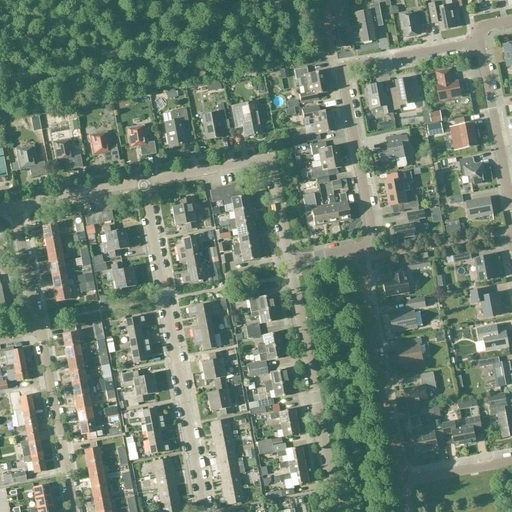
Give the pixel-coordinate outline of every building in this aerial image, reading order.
[(332,18),(329,3),(320,5),(323,20),(332,18)] [(441,3),(428,5),(432,24),(439,23),(440,31),(456,28),(452,6),(442,8),(441,3)] [(382,22),(379,4),(370,6),(371,11),(356,13),(356,14),(358,24),(358,25),(361,43),(378,40),(374,23),(382,22)] [(405,37),(420,35),(418,27),(429,25),(427,12),(400,17),(402,30),(403,29),(405,37)] [(342,21),(330,23),(332,31),(336,49),(347,47),(345,33),(351,32),(348,20),(342,21)] [(511,43),(503,45),(507,67),(511,66),(511,43)] [(324,82),(322,72),(308,74),(306,69),(294,71),(295,80),(299,80),(301,87),(302,87),(324,82)] [(450,71),(437,74),(440,86),(438,86),(440,100),(460,97),(458,84),(452,85),(450,71)] [(398,93),(392,94),(395,111),(403,109),(403,106),(408,105),(408,103),(414,102),(410,79),(395,82),(398,93)] [(318,101),(317,95),(326,93),(324,82),(302,87),(304,94),(299,95),(300,104),(318,101)] [(369,110),(383,107),(384,115),(393,113),(390,98),(384,99),(382,84),(367,87),(369,94),(370,98),(367,99),(369,110)] [(255,136),(261,134),(255,103),(231,107),(236,130),(242,129),(244,137),(255,135),(255,136)] [(220,122),(226,120),(223,105),(217,106),(218,113),(202,116),(207,141),(223,138),(220,122)] [(314,124),(331,121),(329,110),(315,113),(314,107),(301,110),(303,118),(308,118),(308,120),(313,120),(314,124)] [(164,124),(169,148),(186,145),(182,122),(188,121),(186,110),(169,114),(170,122),(164,124)] [(440,111),(429,113),(431,124),(442,122),(440,111)] [(331,121),(314,124),(315,132),(306,134),(308,143),(320,140),(319,135),(333,132),(331,121)] [(441,124),(427,126),(429,137),(443,134),(441,124)] [(473,125),(451,129),(455,150),(477,146),(473,125)] [(141,157),(156,155),(154,142),(147,143),(144,126),(126,129),(130,150),(140,148),(141,157)] [(104,164),(119,161),(117,149),(110,150),(107,132),(89,136),(93,157),(102,155),(104,164)] [(388,149),(379,151),(381,161),(392,159),(393,161),(405,158),(403,148),(409,147),(407,136),(401,137),(401,135),(386,138),(388,149)] [(67,170),(82,168),(80,156),(73,157),(70,139),(52,142),(56,163),(66,161),(67,170)] [(320,161),(338,157),(336,146),(323,149),(322,143),(310,145),(312,156),(319,155),(320,161)] [(11,171),(29,168),(30,177),(45,174),(43,162),(36,163),(33,145),(15,149),(17,162),(10,163),(11,171)] [(321,167),(310,169),(313,180),(316,179),(328,177),(327,171),(340,168),(338,157),(320,161),(321,167)] [(472,158),(459,161),(462,178),(468,177),(469,184),(474,183),(475,185),(483,184),(482,181),(484,181),(483,174),(485,174),(483,166),(475,167),(475,165),(473,164),(472,158)] [(296,168),(298,174),(306,171),(304,165),(296,168)] [(412,191),(411,184),(413,183),(411,172),(389,177),(390,182),(384,184),(385,190),(387,190),(388,195),(405,192),(412,191)] [(311,180),(308,173),(298,176),(301,183),(311,180)] [(328,177),(316,179),(317,185),(329,183),(328,177)] [(234,197),(241,196),(238,185),(233,186),(234,197)] [(217,201),(223,200),(223,199),(221,188),(215,189),(217,201)] [(211,202),(217,201),(215,189),(209,190),(211,202)] [(417,197),(414,197),(412,191),(405,192),(388,195),(389,200),(387,201),(388,207),(402,205),(403,210),(419,208),(417,197)] [(323,206),(316,208),(314,194),(303,196),(306,213),(311,212),(314,227),(326,225),(323,206)] [(335,204),(338,223),(350,220),(345,194),(340,195),(341,203),(335,204)] [(233,210),(250,207),(247,195),(241,196),(234,197),(230,198),(229,198),(223,199),(223,200),(223,205),(231,203),(233,210)] [(338,223),(335,204),(333,196),(328,197),(329,205),(323,206),(326,225),(338,223)] [(462,196),(450,198),(451,205),(463,203),(462,196)] [(173,216),(193,212),(192,203),(191,203),(190,197),(179,199),(180,206),(171,207),(173,216)] [(490,199),(466,203),(469,219),(493,215),(490,199)] [(205,204),(199,205),(201,213),(207,212),(205,204)] [(228,225),(252,220),(250,207),(233,210),(234,218),(227,219),(228,225)] [(420,227),(419,220),(425,219),(424,211),(407,214),(409,225),(394,228),(396,241),(416,237),(414,228),(420,227)] [(193,212),(173,216),(174,225),(184,224),(185,230),(196,228),(195,222),(193,212)] [(238,236),(254,233),(252,220),(228,225),(229,230),(236,229),(238,236)] [(63,223),(56,225),(56,223),(41,226),(44,238),(58,236),(57,230),(64,229),(63,223)] [(75,232),(83,231),(82,224),(74,226),(75,232)] [(106,242),(126,238),(124,229),(115,230),(114,224),(103,226),(104,233),(106,242)] [(75,243),(85,241),(83,231),(75,232),(76,236),(74,237),(75,243)] [(232,250),(257,245),(254,233),(238,236),(239,243),(231,245),(232,250)] [(199,243),(196,244),(194,235),(181,238),(182,243),(175,245),(177,254),(197,250),(197,248),(200,248),(199,243)] [(46,251),(66,247),(65,241),(59,243),(58,236),(44,238),(46,251)] [(96,247),(105,245),(103,237),(94,239),(96,247)] [(126,238),(106,242),(107,251),(108,251),(109,257),(120,255),(119,249),(128,247),(126,238)] [(257,245),(232,250),(233,255),(241,253),(242,261),(259,258),(257,245)] [(63,261),(62,254),(67,253),(66,247),(46,251),(49,263),(63,261)] [(186,267),(200,265),(197,250),(177,254),(179,263),(185,262),(186,267)] [(470,253),(453,257),(454,263),(472,260),(470,253)] [(82,268),(90,266),(88,256),(80,257),(82,268)] [(491,256),(475,259),(480,282),(495,279),(491,256)] [(71,266),(64,267),(63,261),(49,263),(51,276),(72,272),(71,266)] [(113,280),(133,276),(132,267),(122,268),(121,262),(110,264),(111,271),(113,280)] [(410,266),(411,271),(430,267),(430,262),(410,266)] [(200,265),(186,267),(187,273),(181,274),(182,283),(202,280),(200,265)] [(393,280),(384,281),(387,297),(409,293),(407,277),(405,277),(403,268),(391,270),(393,280)] [(68,286),(67,281),(73,279),(72,272),(51,276),(53,289),(68,286)] [(91,275),(83,276),(85,284),(93,283),(91,275)] [(133,276),(113,280),(115,289),(116,295),(127,293),(126,287),(135,285),(133,276)] [(93,283),(85,284),(87,293),(95,291),(93,283)] [(56,301),(70,299),(68,286),(53,289),(56,301)] [(484,289),(470,292),(473,304),(482,302),(485,318),(502,315),(500,306),(499,306),(498,302),(500,301),(498,294),(486,297),(484,289)] [(274,308),(272,295),(258,298),(257,295),(252,296),(252,293),(239,295),(240,302),(248,300),(250,313),(274,308)] [(424,299),(405,302),(407,311),(426,308),(424,299)] [(197,321),(210,319),(207,304),(187,308),(189,317),(196,316),(197,321)] [(274,308),(250,313),(251,318),(258,316),(260,324),(277,321),(274,308)] [(414,312),(391,317),(394,333),(417,328),(414,312)] [(127,335),(141,332),(140,327),(146,326),(144,316),(124,320),(127,335)] [(193,337),(213,333),(210,319),(197,321),(198,327),(191,328),(193,337)] [(242,333),(259,330),(258,324),(245,327),(245,328),(241,329),(242,333)] [(508,347),(505,331),(497,333),(496,326),(477,329),(480,342),(484,341),(486,351),(508,347)] [(243,340),(247,339),(260,336),(259,330),(242,333),(243,340)] [(64,346),(78,344),(76,331),(62,334),(64,346)] [(95,341),(103,339),(102,332),(94,334),(95,341)] [(130,349),(150,345),(148,336),(142,337),(141,332),(127,335),(130,349)] [(213,333),(193,337),(195,346),(201,345),(202,351),(216,348),(213,333)] [(257,350),(281,345),(279,333),(262,336),(264,343),(256,345),(257,350)] [(106,352),(105,349),(103,339),(95,341),(98,353),(106,352)] [(402,350),(397,350),(400,365),(414,362),(414,366),(423,364),(420,347),(422,346),(421,339),(400,342),(402,350)] [(87,349),(80,350),(78,344),(64,346),(67,359),(81,356),(88,355),(87,349)] [(150,345),(130,349),(133,364),(146,362),(145,356),(152,355),(150,345)] [(265,361),(267,361),(284,358),(281,345),(257,350),(259,362),(246,365),(247,371),(266,368),(265,361)] [(22,349),(13,351),(13,348),(0,350),(0,357),(5,356),(6,366),(13,364),(14,367),(25,365),(22,349)] [(108,364),(107,357),(106,352),(98,353),(100,366),(108,364)] [(221,359),(220,353),(209,355),(210,361),(201,362),(202,372),(223,368),(221,359)] [(83,369),(82,363),(81,356),(67,359),(69,371),(83,369)] [(479,368),(487,367),(493,365),(497,388),(511,384),(511,376),(511,369),(511,366),(511,362),(500,364),(499,358),(478,362),(479,368)] [(28,380),(25,365),(14,367),(13,364),(6,366),(5,366),(6,372),(15,371),(17,382),(28,380)] [(103,378),(111,377),(108,364),(100,366),(102,376),(103,378)] [(214,385),(225,383),(224,377),(225,377),(223,368),(202,372),(204,381),(213,380),(214,385)] [(249,378),(255,377),(268,374),(266,368),(247,371),(249,378)] [(83,369),(69,371),(71,384),(91,380),(90,376),(85,377),(83,369)] [(264,387),(288,383),(286,370),(269,373),(271,382),(263,383),(264,387)] [(134,389),(154,385),(153,375),(143,377),(142,371),(121,375),(122,384),(133,382),(134,389)] [(422,386),(404,390),(407,405),(428,402),(426,392),(436,390),(433,373),(420,375),(422,386)] [(104,384),(105,391),(113,389),(112,382),(111,377),(103,378),(104,384)] [(74,396),(88,394),(93,393),(92,386),(94,386),(93,380),(91,380),(71,384),(74,396)] [(208,402),(228,399),(227,389),(226,389),(225,383),(214,385),(215,391),(206,393),(208,402)] [(288,383),(264,387),(265,392),(273,391),(274,399),(291,395),(288,383)] [(138,407),(137,404),(148,402),(147,395),(156,394),(154,385),(134,389),(135,395),(130,396),(131,399),(127,400),(128,408),(138,407)] [(107,400),(115,399),(113,389),(105,391),(107,400)] [(76,409),(90,406),(88,394),(74,396),(76,409)] [(504,394),(488,397),(491,409),(492,409),(493,416),(498,415),(502,439),(511,436),(511,411),(504,413),(503,407),(507,406),(504,394)] [(22,413),(34,411),(31,396),(20,398),(20,396),(19,396),(11,398),(12,403),(20,402),(22,411),(22,413)] [(228,399),(208,402),(210,412),(219,410),(220,416),(231,414),(230,408),(228,399)] [(258,408),(264,407),(273,405),(272,399),(256,402),(258,408)] [(78,422),(93,419),(90,406),(76,409),(78,422)] [(110,416),(118,414),(116,407),(108,409),(110,416)] [(250,410),(252,416),(265,413),(264,407),(258,408),(250,410)] [(145,426),(165,423),(163,413),(157,414),(156,409),(142,411),(145,426)] [(420,415),(419,409),(408,411),(409,418),(420,416),(420,415)] [(280,425),(296,422),(294,410),(269,415),(270,420),(279,419),(280,425)] [(37,426),(34,411),(22,413),(22,411),(14,413),(17,428),(25,426),(25,429),(37,426)] [(465,445),(476,443),(474,431),(482,429),(480,418),(466,420),(467,426),(462,427),(465,445)] [(93,419),(78,422),(81,434),(89,433),(90,439),(104,436),(102,425),(94,426),(93,419)] [(231,434),(231,433),(228,420),(210,424),(211,431),(210,431),(212,438),(231,434)] [(271,427),(272,432),(281,430),(282,437),(298,434),(296,422),(280,425),(271,427)] [(465,445),(462,427),(456,428),(454,422),(442,424),(444,436),(452,435),(454,447),(465,445)] [(148,441),(161,438),(160,433),(166,432),(165,423),(145,426),(148,441)] [(39,442),(37,426),(25,429),(25,426),(17,428),(18,433),(26,432),(28,441),(28,444),(39,442)] [(246,428),(238,430),(240,440),(248,438),(246,428)] [(416,454),(427,452),(424,434),(418,435),(416,429),(412,430),(416,454)] [(424,434),(427,452),(438,450),(435,432),(424,434)] [(233,447),(231,436),(231,434),(212,438),(213,444),(214,443),(215,451),(233,447)] [(148,441),(150,454),(150,455),(170,451),(168,442),(162,443),(161,438),(148,441)] [(258,449),(272,446),(270,440),(257,443),(258,449)] [(41,451),(39,442),(28,444),(28,441),(20,443),(21,448),(22,448),(24,458),(31,456),(31,459),(42,457),(42,455),(44,455),(43,451),(41,451)] [(303,460),(301,448),(286,450),(286,451),(284,444),(272,446),(258,449),(259,455),(273,453),(273,454),(276,453),(277,457),(286,456),(287,462),(303,460)] [(101,461),(99,454),(103,453),(102,447),(98,448),(84,451),(86,464),(101,461)] [(236,461),(236,460),(233,447),(215,451),(216,458),(215,458),(217,465),(236,461)] [(118,457),(126,456),(124,448),(116,449),(118,457)] [(45,472),(42,457),(31,459),(31,456),(24,458),(23,458),(24,463),(32,462),(34,474),(45,472)] [(120,466),(128,465),(126,456),(118,457),(120,466)] [(155,476),(174,472),(173,467),(171,467),(170,459),(152,462),(155,476)] [(289,475),(305,471),(303,460),(287,462),(278,464),(279,469),(288,468),(289,475)] [(89,476),(103,473),(101,461),(86,464),(89,476)] [(238,475),(236,462),(236,461),(217,465),(218,471),(219,471),(220,478),(238,475)] [(263,469),(272,466),(271,461),(261,464),(263,469)] [(289,475),(273,478),(274,482),(284,481),(285,488),(288,490),(293,489),(292,486),(307,484),(305,471),(289,475)] [(24,472),(11,475),(12,484),(26,481),(24,472)] [(157,490),(175,486),(173,479),(175,479),(174,472),(155,476),(157,490)] [(91,489),(105,486),(103,473),(89,476),(91,489)] [(123,482),(130,481),(129,473),(121,474),(123,482)] [(241,488),(238,475),(220,478),(222,485),(221,485),(222,492),(241,488)] [(124,491),(132,490),(130,481),(123,482),(124,491)] [(48,486),(33,489),(35,500),(50,497),(48,488),(48,486)] [(93,501),(108,498),(105,486),(91,489),(93,501)] [(160,503),(179,499),(178,494),(176,494),(175,486),(157,490),(160,503)] [(243,502),(241,490),(241,488),(222,492),(223,498),(224,498),(225,506),(243,502)] [(268,500),(281,497),(280,491),(266,493),(268,500)] [(153,506),(152,492),(142,492),(143,507),(153,506)] [(50,497),(35,500),(37,510),(52,507),(51,503),(50,497)] [(95,511),(105,511),(110,511),(108,498),(93,501),(95,511)] [(127,508),(135,506),(134,498),(126,499),(127,508)] [(179,499),(160,503),(161,511),(179,511),(178,507),(180,506),(179,499)]
